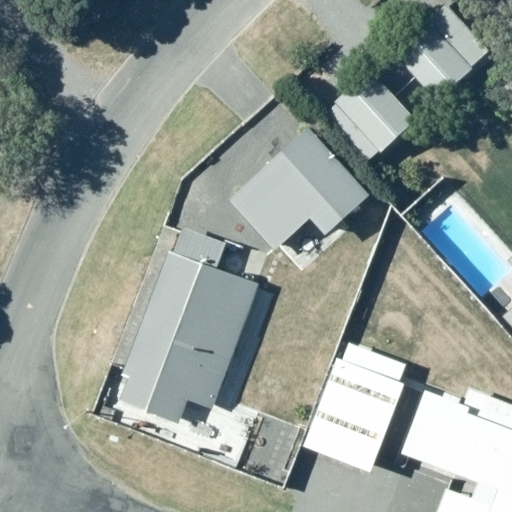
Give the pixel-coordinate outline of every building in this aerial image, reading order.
[(491,70),(458,31),(418,65),(451,104),(491,70)] [(432,124),(392,73),(347,108),(387,159),(432,124)] [(387,197),(326,126),(241,199),(289,256),(330,220),(343,234),(387,197)] [(204,399),(228,407),(273,283),(225,266),(234,244),(188,227),(135,374),(144,377),(137,397),(197,419),(204,399)] [(429,366),(357,340),(318,448),(390,473),(429,366)] [(511,511),(511,413),(441,387),(415,456),(463,474),(449,511),(511,511)]
